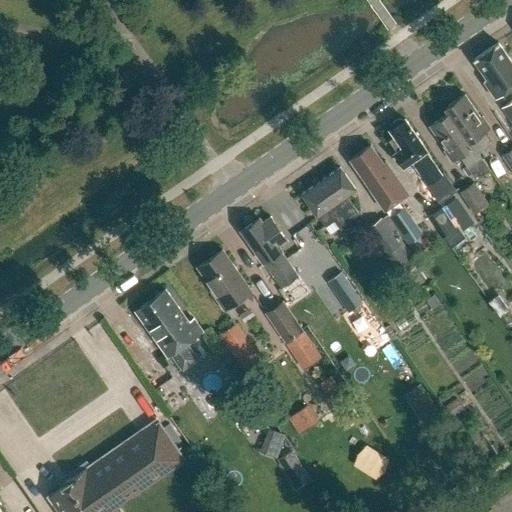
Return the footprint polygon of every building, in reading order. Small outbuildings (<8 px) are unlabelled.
[(484,81),(496,99),(511,87),(511,63),(498,43),(474,60),(487,79),(484,81)] [(450,112),(478,153),(490,145),(482,133),(490,128),(482,117),(481,118),(464,95),(445,108),(448,113),(449,113),(450,112)] [(511,101),(500,110),(511,126),(511,101)] [(468,168),(475,179),(489,170),(478,154),(478,153),(450,112),(449,113),(448,113),(430,126),(446,149),(444,150),(452,161),(459,156),(468,168)] [(394,136),(389,139),(396,151),(395,152),(396,155),(395,160),(398,163),(403,164),(404,167),(412,161),(427,185),(439,202),(456,191),(444,173),(441,175),(425,152),(427,151),(405,119),(404,120),(398,119),(392,123),(391,129),(390,130),(394,136)] [(350,159),(351,160),(385,209),(385,210),(408,193),(407,193),(385,160),(382,163),(371,146),(370,145),(350,159)] [(511,149),(502,156),(511,170),(511,149)] [(340,167),(302,194),(324,225),(334,219),(339,226),(357,213),(345,196),(355,189),(340,167)] [(460,192),(475,214),(488,205),(473,183),(460,192)] [(448,236),(464,224),(449,202),(432,214),(448,236)] [(389,216),(397,228),(395,229),(400,236),(402,235),(407,243),(422,233),(403,207),(389,216)] [(260,218),(241,231),(262,262),(264,262),(281,288),(298,276),(280,250),(281,249),(279,245),(286,240),(270,216),(262,222),(260,218)] [(418,267),(385,217),(366,230),(399,280),(418,267)] [(205,282),(224,310),(251,292),(222,250),(197,267),(207,281),(205,282)] [(324,283),(341,315),(366,301),(349,270),(324,283)] [(171,353),(183,369),(198,358),(186,342),(202,330),(194,318),(189,321),(166,289),(136,310),(168,355),(171,353)] [(266,313),(285,341),(302,330),(282,302),(266,313)] [(401,397),(420,424),(438,412),(419,384),(401,397)] [(442,408),(449,419),(463,409),(456,399),(442,408)] [(286,418),(297,434),(317,421),(307,405),(286,418)] [(49,495),(61,511),(105,511),(183,459),(157,421),(49,495)] [(282,453),(286,431),(275,429),(271,451),(282,453)] [(0,511),(8,511),(0,500),(0,511)]
